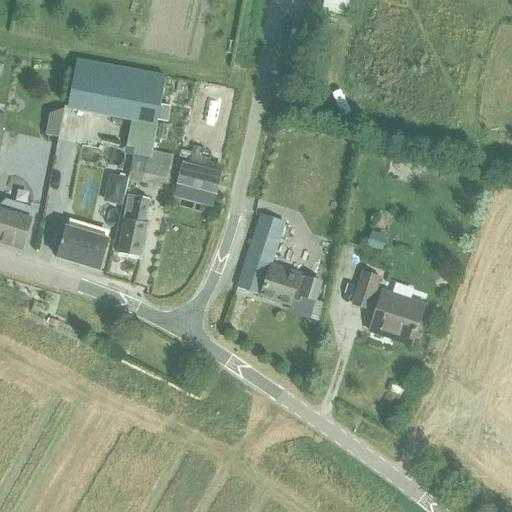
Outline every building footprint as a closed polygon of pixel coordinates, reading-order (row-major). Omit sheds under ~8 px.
[(325,0),(323,11),(348,16),(351,0),(325,0)] [(161,104),(166,77),(77,61),(68,110),(130,121),(125,147),(131,148),(129,155),(134,156),(151,159),(153,149),(158,121),(161,104)] [(161,104),(158,121),(166,122),(169,106),(161,104)] [(51,115),(47,135),(59,138),(65,110),(51,115)] [(208,192),(218,194),(224,171),(208,167),(210,159),(204,158),(206,149),(193,146),(192,152),(190,162),(183,161),(177,183),(208,192)] [(134,156),(129,180),(167,189),(169,179),(171,169),(171,168),(175,154),(153,149),(151,159),(134,156)] [(208,192),(206,199),(216,201),(218,194),(208,192)] [(125,221),(118,254),(141,258),(148,226),(144,225),(150,201),(127,196),(122,220),(125,221)] [(0,241),(22,249),(31,220),(32,214),(31,207),(17,203),(17,204),(6,200),(1,205),(0,207),(0,241)] [(237,288),(261,296),(291,305),(293,300),(300,303),(302,297),(316,301),(322,283),(301,276),(301,275),(276,267),(290,225),(261,216),(237,288)] [(323,229),(331,230),(332,221),(325,220),(323,229)] [(67,228),(58,259),(100,273),(110,242),(67,228)] [(382,251),(383,245),(386,237),(372,232),(369,240),(367,246),(382,251)] [(363,271),(352,305),(369,310),(379,278),(379,277),(363,271)] [(417,297),(419,286),(400,281),(397,292),(417,297)] [(425,306),(383,292),(370,332),(412,345),(425,306)] [(320,298),(315,318),(325,320),(329,301),(320,298)]
